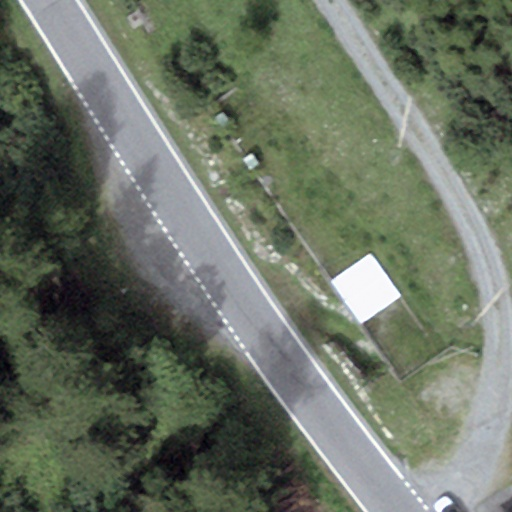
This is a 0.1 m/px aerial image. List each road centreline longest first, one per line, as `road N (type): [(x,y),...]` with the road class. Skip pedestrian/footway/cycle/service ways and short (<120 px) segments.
road 1 (secondary): [(403,511),(189,212),(53,0)]
road 2 (track): [(440,511),(497,463),(463,185),(343,0)]
